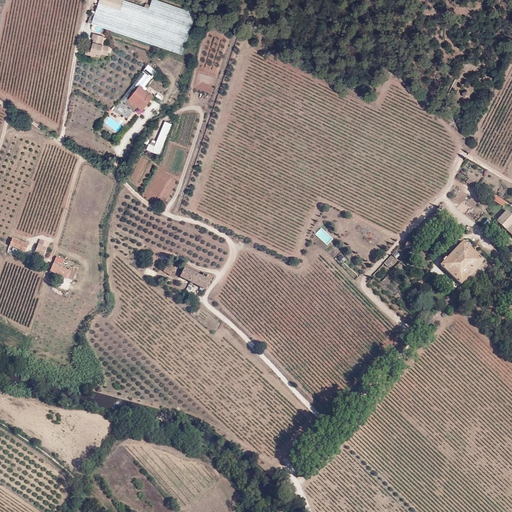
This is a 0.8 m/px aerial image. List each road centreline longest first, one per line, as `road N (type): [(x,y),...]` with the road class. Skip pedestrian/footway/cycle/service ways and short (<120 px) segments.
road 1 (track): [(305,511),(288,470),(416,339),(363,287),(364,277),(443,195),(463,155),(511,181)]
road 2 (track): [(329,431),(247,336),(207,305),(232,258),(230,240),(166,214),(0,102)]
